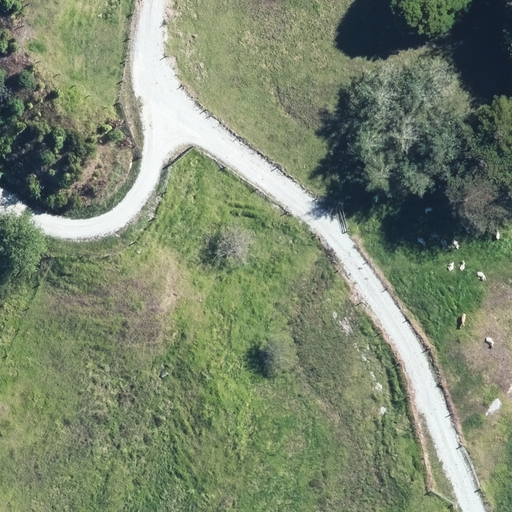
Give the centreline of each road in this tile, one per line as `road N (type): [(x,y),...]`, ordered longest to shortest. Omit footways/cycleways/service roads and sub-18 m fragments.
road 1 (unknown): [(146,72),(206,94),(326,168),(351,193),(416,280),(506,511)]
road 2 (unclassified): [(156,0),(135,175),(114,209),(70,229),(37,221),(0,193)]
